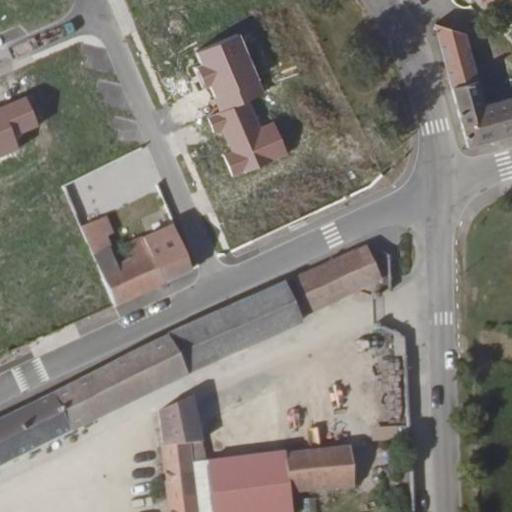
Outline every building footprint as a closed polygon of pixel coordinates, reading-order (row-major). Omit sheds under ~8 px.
[(278,0),(204,0),(132,32),(149,71),(284,12),(278,0)] [(492,24),(483,25),(485,33),(493,32),(492,24)] [(462,40),(437,31),(468,148),(511,135),(511,99),(485,107),(466,39),(462,40)] [(256,240),(354,202),(328,137),(230,175),(256,240)] [(116,200),(137,191),(142,205),(155,200),(141,164),(122,172),(114,152),(99,158),(116,200)] [(76,181),(67,184),(77,211),(86,208),(76,181)] [(99,280),(112,309),(190,273),(174,236),(172,229),(124,250),(131,266),(116,273),(96,227),(80,235),(99,280)] [(366,250),(288,284),(303,315),(382,284),(366,250)] [(51,302),(63,331),(112,309),(99,280),(51,302)] [(0,511),(0,467),(297,325),(280,287),(165,341),(0,420),(0,511)] [(197,445),(187,400),(157,412),(159,433),(152,433),(153,448),(161,448),(165,511),(297,511),(296,500),(350,494),(346,452),(212,464),(217,505),(191,508),(184,462),(201,462),(197,445)]
